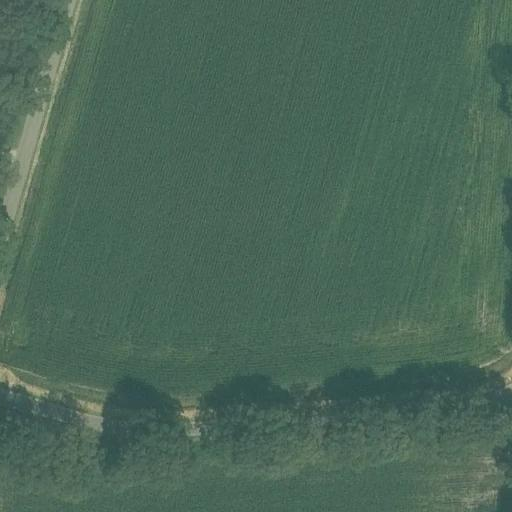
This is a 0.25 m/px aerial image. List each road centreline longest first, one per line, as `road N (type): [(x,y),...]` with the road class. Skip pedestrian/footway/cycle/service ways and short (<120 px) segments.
road 1 (unclassified): [(0,400),(146,433),(491,405),(511,395)]
road 2 (unclassified): [(0,237),(67,0)]
